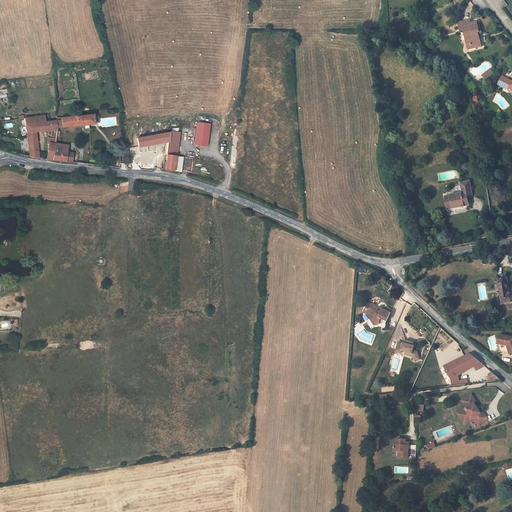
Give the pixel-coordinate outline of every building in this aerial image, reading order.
[(470,23),(470,20),(458,23),(460,30),(464,29),(468,45),(473,44),(475,45),(476,47),(481,46),(478,35),(477,35),(476,32),(478,32),(479,32),(477,22),(470,23)] [(494,73),(490,69),(484,74),(486,76),(484,78),(484,79),(485,78),(486,79),(494,73)] [(511,81),(502,77),(501,78),(500,81),(498,83),(498,84),(502,86),(503,84),(510,87),(511,89),(511,81)] [(511,89),(510,87),(503,84),(502,86),(508,89),(511,93),(511,89)] [(43,130),(52,129),(50,137),(52,138),(53,138),(52,143),(49,143),(47,158),(52,159),(66,161),(67,152),(63,151),(64,145),(55,143),(56,136),(59,136),(60,131),(57,131),(57,129),(57,128),(62,127),(76,125),(84,124),(89,124),(94,123),(93,114),(76,116),(61,118),(61,119),(60,120),(56,120),(45,121),(44,116),(34,117),(24,118),(27,132),(29,150),(38,150),(36,131),(35,129),(43,128),(43,130)] [(209,123),(197,122),(195,144),(206,146),(209,123)] [(170,132),(137,138),(138,146),(168,141),(169,141),(170,132)] [(177,151),(180,132),(176,132),(170,132),(169,141),(168,141),(167,150),(176,151),(177,151)] [(181,172),(183,157),(175,155),(174,171),(181,172)] [(138,170),(138,162),(130,161),(132,169),(138,170)] [(467,192),(462,193),(445,196),(448,209),(469,205),(467,196),(472,195),(470,181),(466,182),(467,192)] [(509,292),(507,279),(499,280),(502,303),(511,301),(511,292),(511,293),(510,293),(509,293),(509,292)] [(372,305),(368,303),(364,312),(371,316),(372,312),(370,308),(372,305)] [(387,321),(391,313),(386,311),(382,309),(382,310),(381,312),(378,310),(378,309),(374,308),(375,307),(375,306),(374,304),(372,305),(370,308),(372,312),(371,316),(370,318),(375,325),(378,325),(380,322),(382,323),(383,322),(384,319),(387,321)] [(511,337),(499,335),(497,343),(507,345),(510,353),(511,352),(511,337)] [(406,344),(403,343),(399,342),(397,349),(401,350),(407,352),(406,354),(413,356),(414,360),(419,359),(417,352),(413,351),(414,346),(413,343),(407,341),(406,344)] [(507,345),(497,343),(500,352),(510,354),(511,352),(510,353),(507,345)] [(480,362),(470,354),(462,357),(468,366),(469,369),(474,366),(480,362)] [(468,366),(462,357),(445,366),(448,373),(451,378),(452,379),(458,375),(458,374),(456,372),(468,366)] [(489,374),(488,380),(500,379),(492,372),(489,374)] [(476,402),(471,394),(462,400),(467,408),(461,411),(468,421),(473,417),(478,425),(487,419),(483,411),(481,412),(474,403),(476,402)] [(468,421),(461,411),(458,414),(464,423),(468,421)] [(406,440),(397,439),(396,445),(394,444),(394,451),(396,451),(399,451),(399,457),(408,457),(408,455),(416,455),(416,449),(409,448),(409,445),(409,443),(406,443),(406,440)]
